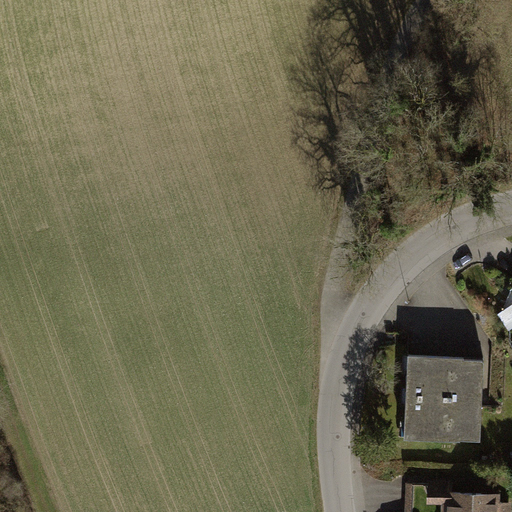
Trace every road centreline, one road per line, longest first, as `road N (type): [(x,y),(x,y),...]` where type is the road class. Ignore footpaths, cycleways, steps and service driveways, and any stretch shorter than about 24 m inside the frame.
road 1 (residential): [(511,209),(425,246),(357,322),(332,408),(340,511)]
road 2 (track): [(357,322),(341,263),(381,95),(424,0)]
